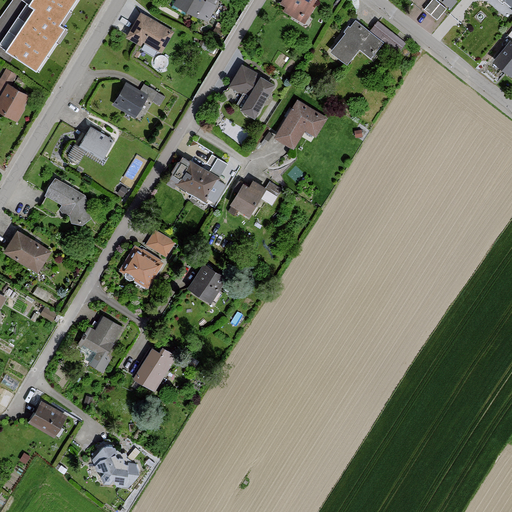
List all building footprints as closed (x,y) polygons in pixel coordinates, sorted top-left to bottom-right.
[(0,42),(0,48),(36,73),(65,29),(59,25),(75,0),(21,0),(21,1),(26,4),(0,42)] [(217,0),(172,0),(171,2),(205,22),(217,0)] [(317,0),(280,0),(275,8),(302,24),(317,0)] [(455,2),(452,0),(444,0),(442,4),(450,10),(455,2)] [(511,0),(502,0),(511,8),(511,0)] [(445,11),(432,1),(424,11),(437,21),(445,11)] [(173,33),(140,12),(125,36),(161,54),(173,33)] [(382,43),(355,20),(331,51),(346,64),(358,50),(370,58),(382,43)] [(371,31),(385,39),(391,29),(378,20),(371,31)] [(490,61),(509,77),(511,73),(511,45),(507,41),(490,61)] [(274,84),(239,62),(229,85),(244,94),(240,109),(253,117),(274,84)] [(18,76),(5,70),(0,79),(0,92),(1,93),(0,95),(0,114),(15,124),(28,97),(11,87),(18,76)] [(147,97),(124,82),(111,103),(134,119),(147,97)] [(294,97),(272,134),(292,148),(301,134),(311,140),(324,119),(294,97)] [(115,139),(89,124),(80,142),(102,157),(115,139)] [(227,165),(214,156),(206,170),(186,159),(173,181),(206,202),(227,165)] [(87,194),(56,177),(46,195),(67,206),(75,224),(91,218),(87,194)] [(241,182),(231,200),(229,205),(246,217),(265,185),(253,178),(247,185),(241,182)] [(17,228),(3,251),(35,272),(49,249),(17,228)] [(176,244),(156,230),(147,243),(168,258),(176,244)] [(163,262),(136,245),(118,271),(146,289),(163,262)] [(225,278),(202,263),(185,288),(209,304),(225,278)] [(121,328),(101,316),(93,328),(89,325),(76,345),(99,360),(121,328)] [(173,358),(152,344),(133,377),(154,391),(173,358)] [(65,416),(39,399),(27,419),(53,436),(65,416)] [(140,472),(102,444),(89,459),(98,484),(125,489),(140,472)]
